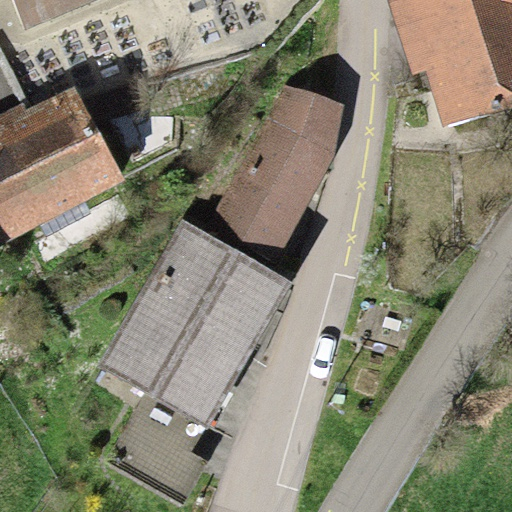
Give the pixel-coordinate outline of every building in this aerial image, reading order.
[(0,0),(0,13),(5,12),(15,38),(115,0),(0,0)] [(511,0),(386,0),(427,144),(511,119),(511,0)] [(286,101),(211,234),(262,263),(337,130),(286,101)] [(0,253),(106,210),(62,103),(7,126),(0,128),(0,253)] [(180,235),(96,383),(199,441),(283,292),(180,235)]
